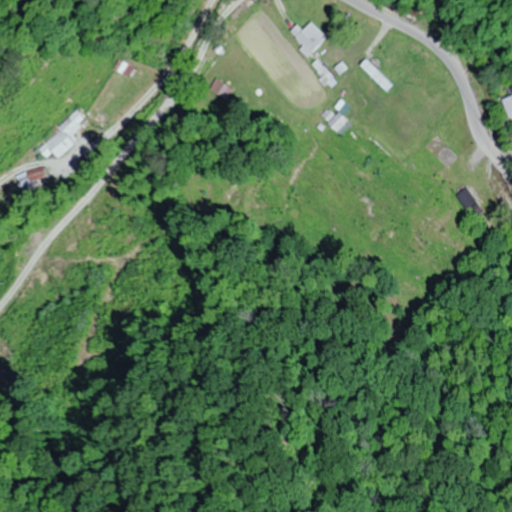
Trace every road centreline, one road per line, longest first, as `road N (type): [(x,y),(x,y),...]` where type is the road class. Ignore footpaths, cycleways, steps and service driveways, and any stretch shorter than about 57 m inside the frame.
road 1 (residential): [(211,0),(184,46),(111,122),(0,176)]
road 2 (tertiary): [(511,173),(439,49),(354,0)]
